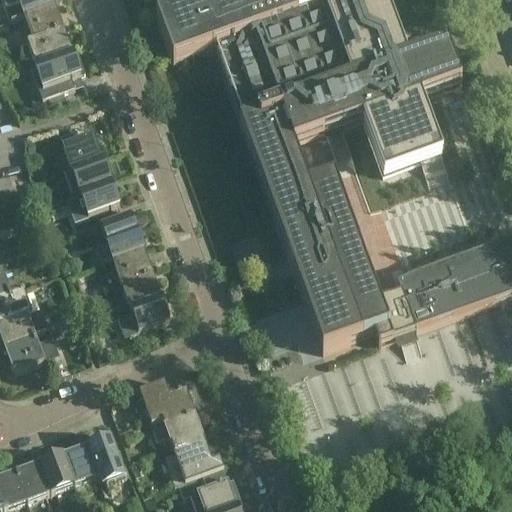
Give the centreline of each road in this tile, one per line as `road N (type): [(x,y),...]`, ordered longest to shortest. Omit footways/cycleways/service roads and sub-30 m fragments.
road 1 (residential): [(216,352),(90,0)]
road 2 (residential): [(0,421),(17,425),(216,352)]
road 3 (residential): [(277,511),(216,352)]
